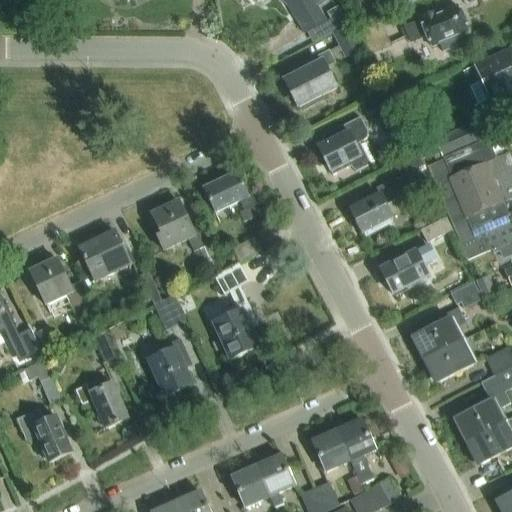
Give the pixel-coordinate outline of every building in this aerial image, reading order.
[(285,0),(294,15),(293,16),(305,36),(326,23),(317,8),(326,3),(323,0),(285,0)] [(382,0),(389,14),(421,0),(382,0)] [(427,38),(432,49),(438,46),(441,55),(463,46),(459,37),(467,34),(456,8),(436,17),(435,14),(420,20),(421,23),(400,31),(404,39),(409,37),(412,44),(427,38)] [(338,9),(327,15),(337,32),(348,26),(338,9)] [(370,57),(394,45),(382,22),(358,34),(370,57)] [(349,29),(339,34),(334,37),(346,59),(361,52),(349,29)] [(491,101),(511,91),(511,52),(463,74),(477,107),(473,108),(480,123),(498,115),(491,101)] [(336,65),(330,53),(294,71),(297,76),(285,82),(299,111),(337,91),(327,70),(336,65)] [(387,94),(363,106),(368,117),(392,105),(387,94)] [(331,174),(333,178),(351,169),(356,174),(371,166),(359,144),(369,140),(369,137),(370,135),(369,129),(363,118),(326,137),(323,140),(322,144),(323,148),(319,150),(331,174)] [(475,124),(437,140),(445,159),(483,142),(475,124)] [(511,156),(510,155),(508,156),(505,150),(497,153),(492,141),(430,167),(451,218),(470,261),(511,243),(511,156)] [(420,155),(398,166),(404,178),(426,166),(420,155)] [(238,175),(204,191),(215,215),(240,203),(245,212),(240,215),(245,224),(261,216),(252,196),(249,198),(238,175)] [(396,202),(387,185),(377,190),(379,196),(350,211),(362,236),(392,220),(386,207),(396,202)] [(179,203),(152,216),(162,237),(157,239),(164,253),(189,242),(194,254),(212,246),(203,226),(192,231),(179,203)] [(445,221),(421,232),(428,245),(451,233),(445,221)] [(80,250),(96,285),(124,271),(136,265),(129,251),(124,254),(115,234),(80,250)] [(257,238),(234,250),(241,263),(264,252),(257,238)] [(416,254),(380,272),(393,296),(429,278),(423,267),(436,261),(431,252),(418,258),(416,254)] [(75,300),(57,261),(30,274),(46,308),(66,299),(78,325),(96,316),(86,295),(75,300)] [(248,284),(238,266),(214,280),(225,298),(230,295),(236,308),(225,313),(228,318),(213,325),(230,362),(259,349),(251,331),(258,328),(240,289),(248,284)] [(153,301),(155,306),(163,302),(150,273),(137,279),(148,303),(153,301)] [(487,282),(478,286),(483,300),(492,296),(487,282)] [(473,286),(452,296),(458,307),(461,305),(464,312),(482,303),(473,286)] [(163,302),(155,306),(167,332),(187,323),(175,296),(163,302)] [(0,336),(16,329),(1,298),(0,298),(0,336)] [(415,338),(427,362),(463,344),(456,330),(466,325),(459,311),(436,322),(438,326),(415,338)] [(44,359),(31,331),(16,339),(19,344),(30,367),(44,359)] [(47,331),(35,336),(44,354),(55,349),(47,331)] [(117,360),(107,336),(95,342),(105,365),(117,360)] [(159,352),(162,357),(149,363),(166,400),(193,387),(186,372),(193,368),(181,342),(159,352)] [(474,367),(463,344),(427,362),(438,385),(474,367)] [(496,378),(511,369),(511,358),(507,349),(486,360),(496,378)] [(38,379),(52,408),(64,402),(53,378),(51,379),(43,363),(24,372),(30,384),(38,379)] [(457,418),(470,442),(510,422),(503,410),(511,405),(511,401),(507,393),(511,390),(511,369),(496,378),(483,384),(491,401),(457,418)] [(89,395),(87,389),(77,393),(84,408),(94,404),(106,431),(130,421),(113,384),(89,395)] [(41,413),(18,423),(28,445),(39,440),(50,466),(73,456),(57,419),(46,425),(41,413)] [(511,420),(510,422),(470,442),(468,443),(481,467),(511,451),(511,420)] [(351,464),(361,485),(372,481),(362,459),(375,453),(361,422),(337,433),(351,464)] [(326,475),(351,464),(337,433),(312,444),(326,475)] [(295,487),(282,458),(257,469),(270,499),(275,510),(284,506),(279,495),(295,487)] [(245,510),(270,499),(257,469),(232,480),(245,510)] [(391,480),(380,486),(390,507),(402,500),(391,480)] [(331,483),(315,491),(325,511),(330,511),(342,507),(331,483)] [(380,511),(390,507),(380,486),(370,492),(380,511)] [(309,511),(325,511),(315,491),(302,497),(309,511)] [(380,511),(370,492),(361,497),(368,511),(380,511)] [(208,511),(200,493),(176,504),(180,511),(208,511)] [(511,511),(511,496),(499,503),(503,511),(511,511)] [(357,511),(368,511),(361,497),(352,502),(357,511)]
